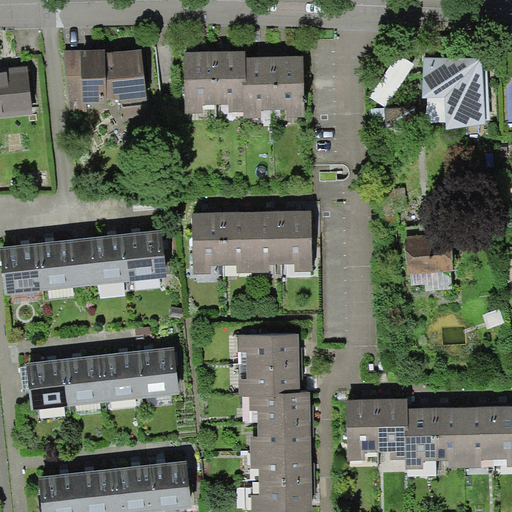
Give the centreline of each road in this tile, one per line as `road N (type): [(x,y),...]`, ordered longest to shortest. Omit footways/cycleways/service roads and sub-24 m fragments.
road 1 (residential): [(362,379),(352,16)]
road 2 (residential): [(0,16),(208,11)]
road 3 (residential): [(352,16),(511,19)]
road 4 (residential): [(208,11),(352,16)]
